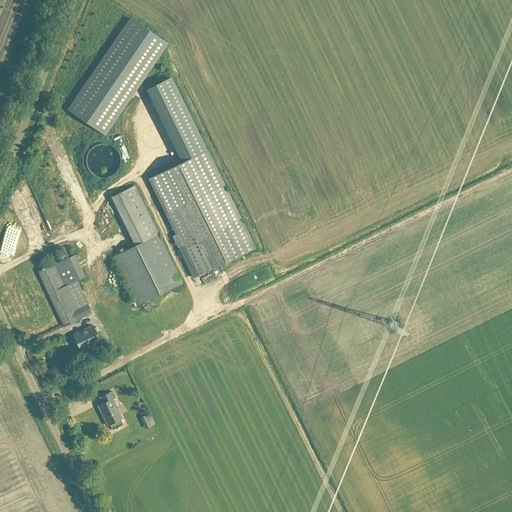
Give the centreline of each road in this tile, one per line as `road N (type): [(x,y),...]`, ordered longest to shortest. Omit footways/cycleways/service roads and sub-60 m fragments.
road 1 (unclassified): [(90,511),(0,320)]
road 2 (unclassified): [(0,188),(74,0)]
